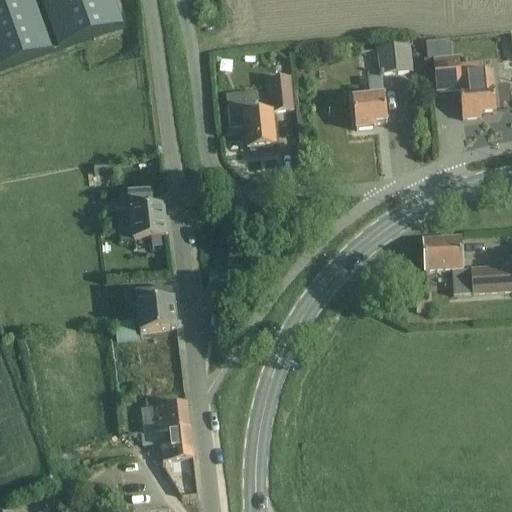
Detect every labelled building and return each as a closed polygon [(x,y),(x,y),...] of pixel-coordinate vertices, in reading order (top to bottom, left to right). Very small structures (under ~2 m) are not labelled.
[(0,0),(0,74),(122,30),(111,0),(0,0)] [(407,50),(394,52),(378,53),(381,77),(409,74),(407,50)] [(491,76),(479,77),(477,77),(476,65),(458,66),(457,57),(436,59),(439,94),(459,92),(461,122),(480,120),(480,115),(495,113),(493,91),(491,76)] [(269,83),(272,116),(292,113),(289,81),(269,83)] [(353,102),(356,133),(374,131),(374,127),(386,125),(383,99),(381,81),(368,82),(369,100),(353,102)] [(255,96),(226,99),(229,132),(246,130),(248,151),(274,149),(271,114),(257,116),(255,96)] [(166,238),(163,208),(163,207),(152,208),(150,193),(127,197),(130,221),(118,223),(121,244),(133,243),(166,238)] [(425,276),(451,274),(453,299),(472,297),(472,298),(511,295),(511,270),(471,273),(461,274),(459,241),(423,243),(425,276)] [(176,331),(172,292),(135,296),(140,336),(176,331)] [(428,306),(416,306),(416,316),(428,316),(428,306)] [(133,326),(115,329),(117,344),(135,341),(133,326)] [(146,387),(132,389),(133,398),(148,396),(146,387)] [(147,412),(140,413),(144,437),(159,435),(189,431),(186,406),(166,409),(165,400),(146,403),(147,412)] [(144,437),(141,437),(142,451),(161,449),(161,450),(163,464),(193,460),(189,431),(159,435),(144,437)]
